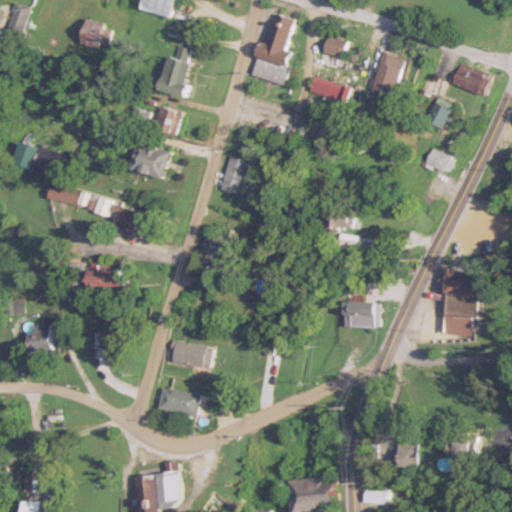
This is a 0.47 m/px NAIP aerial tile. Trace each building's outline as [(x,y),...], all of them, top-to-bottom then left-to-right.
[(169,17),(174,0),(143,0),(141,8),(169,17)] [(22,31),(27,4),(14,2),(9,29),(22,31)] [(258,48),(250,75),(283,84),(291,58),(284,56),(294,18),(277,13),(267,51),(258,48)] [(89,51),(111,37),(98,17),(76,31),(89,51)] [(325,53),(347,56),(349,39),(327,35),(325,53)] [(400,94),(406,56),(382,52),(376,90),(400,94)] [(186,96),(193,60),(168,56),(161,91),(186,96)] [(329,85),(311,84),(311,92),(328,93),(329,85)] [(427,121),(447,129),(455,109),(436,101),(427,121)] [(182,111),(161,107),(159,115),(132,109),(129,125),(176,136),(182,111)] [(131,169),(164,178),(172,151),(139,142),(131,169)] [(68,180),(74,156),(39,147),(33,171),(68,180)] [(425,164),(446,173),(453,157),(432,148),(425,164)] [(240,195),(248,161),(227,156),(219,190),(240,195)] [(81,189),(51,184),(49,198),(79,203),(81,189)] [(146,234),(151,214),(116,205),(111,226),(146,234)] [(333,228),(360,228),(360,207),(333,207),(333,228)] [(235,239),(207,232),(200,259),(217,263),(220,252),(231,254),(235,239)] [(103,269),(103,262),(93,262),(93,289),(127,289),(127,269),(103,269)] [(475,297),(483,298),(485,273),(448,269),(442,332),(471,335),(475,297)] [(346,326),(379,326),(379,302),(346,302),(346,326)] [(53,351),(53,326),(29,326),(29,351),(53,351)] [(105,330),(105,347),(134,347),(134,330),(105,330)] [(216,347),(175,340),(171,362),(212,369),(216,347)] [(199,416),(203,395),(165,388),(161,409),(199,416)] [(96,436),(96,448),(116,448),(116,436),(96,436)] [(424,472),(422,440),(403,441),(404,473),(424,472)] [(239,447),(218,443),(212,473),(233,477),(239,447)] [(455,460),(464,460),(464,471),(473,471),(473,461),(478,461),(478,443),(455,443),(455,460)] [(144,511),(180,511),(180,508),(186,507),(180,465),(139,470),(144,511)] [(341,505),(339,476),(291,481),(293,511),(327,511),(327,507),(341,505)] [(388,489),(367,489),(367,503),(388,503),(388,489)] [(78,511),(108,511),(108,490),(86,490),(86,503),(79,503),(78,511)] [(26,511),(44,511),(44,502),(26,502),(26,511)]
